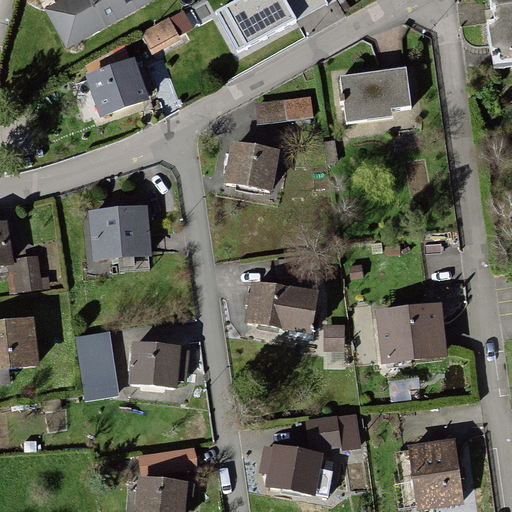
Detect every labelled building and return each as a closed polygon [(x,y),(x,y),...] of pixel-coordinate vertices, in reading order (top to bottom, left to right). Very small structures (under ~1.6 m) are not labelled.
[(160,0),(84,0),(58,14),(75,46),(160,0)] [(511,0),(489,0),(498,77),(511,75),(511,0)] [(139,72),(92,84),(103,123),(149,110),(139,72)] [(411,77),(351,85),(356,123),(416,115),(411,77)] [(282,163),(238,154),(229,196),(273,205),(282,163)] [(148,220),(88,224),(91,271),(151,266),(148,220)] [(10,233),(0,234),(0,273),(16,271),(10,233)] [(43,291),(39,264),(18,267),(23,294),(43,291)] [(316,304),(256,291),(248,332),(332,350),(336,333),(311,328),(316,304)] [(440,317),(380,319),(382,368),(442,366),(440,317)] [(31,334),(0,336),(0,380),(34,378),(31,334)] [(183,356),(134,352),(131,395),(179,399),(183,356)] [(356,422),(311,423),(311,444),(357,443),(356,422)] [(463,511),(458,452),(414,456),(419,511),(463,511)] [(322,464),(264,455),(260,479),(274,481),(271,499),(315,506),(322,464)] [(197,456),(149,461),(151,480),(199,475),(197,456)] [(189,511),(191,493),(142,490),(140,511),(189,511)]
